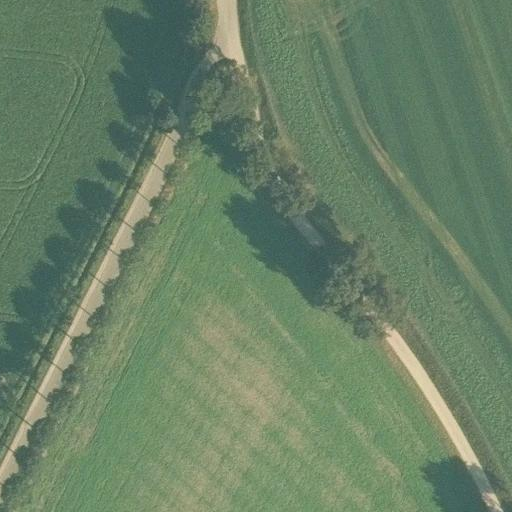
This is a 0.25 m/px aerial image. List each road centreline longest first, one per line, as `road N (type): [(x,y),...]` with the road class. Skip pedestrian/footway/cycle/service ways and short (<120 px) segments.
road 1 (track): [(486,511),(455,441),(286,201),(258,145),(224,34)]
road 2 (unclassified): [(0,489),(224,34),(227,0)]
